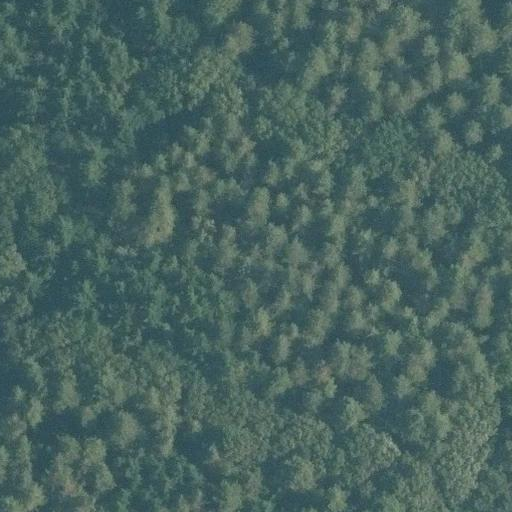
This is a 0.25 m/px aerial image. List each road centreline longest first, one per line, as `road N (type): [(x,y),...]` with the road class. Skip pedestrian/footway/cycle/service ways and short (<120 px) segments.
road 1 (track): [(152,110),(511,244)]
road 2 (track): [(0,414),(169,74)]
road 3 (track): [(511,318),(411,511)]
